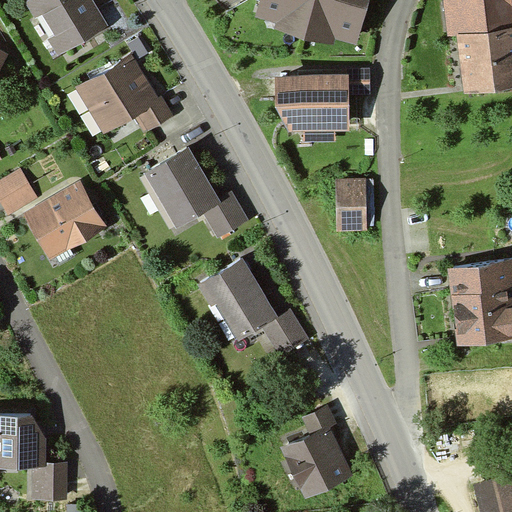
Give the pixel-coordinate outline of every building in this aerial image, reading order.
[(97,0),(39,0),(33,3),(65,54),(113,25),(97,0)] [(265,0),(262,11),(362,39),(373,0),(265,0)] [(511,0),(443,0),(448,35),(457,34),(511,26),(511,0)] [(511,26),(457,34),(465,93),(511,86),(511,26)] [(0,48),(0,68),(8,53),(0,48)] [(136,58),(84,88),(110,132),(138,116),(162,102),(136,58)] [(348,75),(285,74),(285,98),(298,127),(358,128),(358,95),(374,95),(375,72),(348,72),(348,75)] [(162,102),(138,116),(147,131),(170,118),(162,102)] [(197,148),(153,173),(183,224),(207,210),(226,199),(197,148)] [(27,171),(0,186),(14,211),(41,196),(27,171)] [(343,182),(345,230),(375,229),(373,181),(343,182)] [(87,183),(35,213),(59,256),(111,227),(87,183)] [(226,199),(207,210),(223,237),(254,220),(238,193),(226,199)] [(284,314),(252,261),(212,285),(244,338),(268,324),(284,314)] [(511,266),(460,272),(467,336),(511,331),(511,266)] [(292,310),(284,314),(268,324),(285,353),(309,339),(292,310)] [(307,419),(315,434),(330,427),(342,420),(334,405),(307,419)] [(0,414),(0,462),(42,465),(50,465),(52,433),(42,416),(0,414)] [(315,434),(289,448),(313,492),(353,471),(330,427),(315,434)] [(50,465),(42,465),(41,495),(71,497),(73,466),(50,465)] [(511,511),(511,476),(483,485),(490,511),(511,511)]
